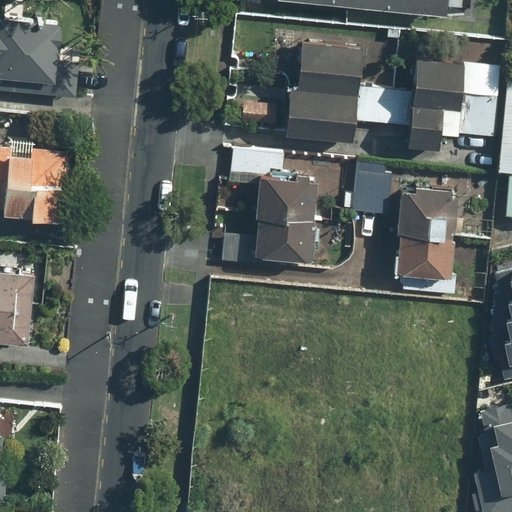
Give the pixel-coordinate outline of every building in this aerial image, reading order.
[(0,86),(80,93),(84,48),(64,47),(66,19),(0,13),(0,86)] [(416,87),(361,85),(362,68),(365,68),(366,41),(304,38),(302,85),(293,85),(291,134),(357,137),(358,119),(414,122),(416,87)] [(442,129),(462,130),(497,132),(501,62),(466,60),(418,57),(416,87),(414,122),(413,143),(441,144),(442,129)] [(0,204),(5,205),(5,213),(63,216),(63,208),(66,147),(33,145),(33,152),(8,150),(8,144),(0,143),(0,204)] [(273,167),(284,167),(285,149),(234,146),(232,170),(273,173),(273,167)] [(357,170),(356,192),(346,192),(345,203),(356,204),(356,208),(391,210),(393,171),(357,170)] [(319,222),(318,177),(260,176),(259,231),(226,231),(226,260),(315,261),(315,236),(321,236),(322,222),(319,222)] [(419,189),(403,188),(400,270),(458,272),(459,242),(453,242),(454,219),(460,219),(461,193),(455,192),(455,186),(419,185),(419,189)] [(511,378),(511,266),(495,271),(497,280),(493,332),(488,334),(499,382),(511,378)] [(36,272),(0,268),(0,336),(29,339),(36,272)] [(399,298),(339,294),(337,325),(397,329),(399,298)] [(283,322),(282,335),(255,334),(253,371),(241,371),(239,408),(319,412),(320,379),(308,378),(311,324),(283,322)] [(504,511),(511,510),(511,414),(486,422),(498,467),(475,473),(485,511),(504,511)] [(357,464),(367,511),(411,502),(401,455),(357,464)]
